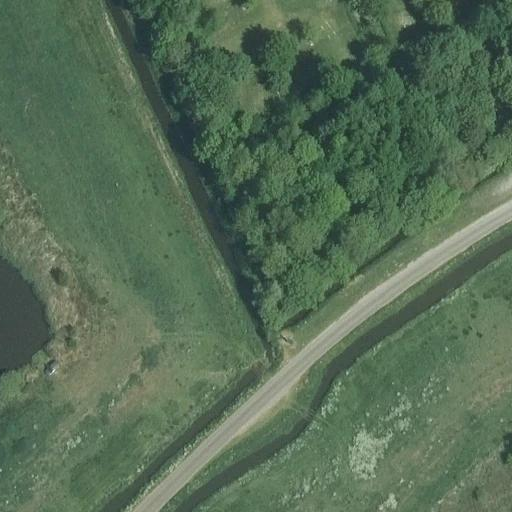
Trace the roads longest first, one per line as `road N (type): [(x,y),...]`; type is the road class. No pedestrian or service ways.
road 1 (unclassified): [(146,511),(354,316),(511,209)]
road 2 (track): [(315,511),(511,352)]
